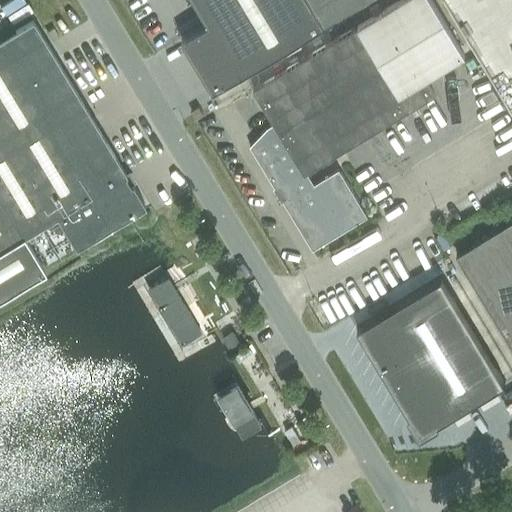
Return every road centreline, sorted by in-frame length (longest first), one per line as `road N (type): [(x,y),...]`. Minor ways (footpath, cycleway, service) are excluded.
road 1 (unclassified): [(400,511),(91,0)]
road 2 (unknown): [(276,306),(398,219),(400,152),(356,76)]
